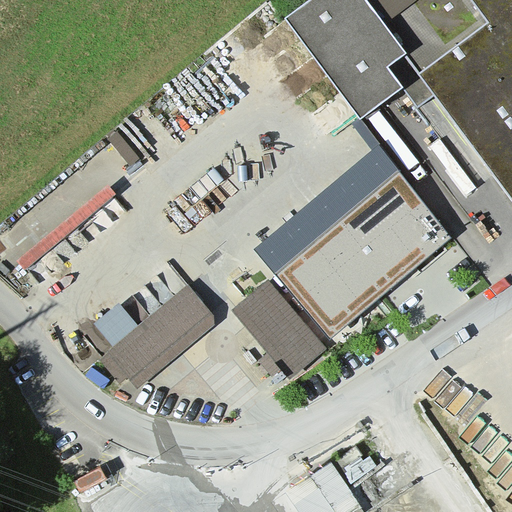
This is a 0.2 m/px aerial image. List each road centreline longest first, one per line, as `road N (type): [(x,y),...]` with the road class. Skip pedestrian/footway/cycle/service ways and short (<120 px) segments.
road 1 (unclassified): [(0,307),(60,389),(153,456),(275,449),(511,283)]
road 2 (unknown): [(362,387),(449,511)]
